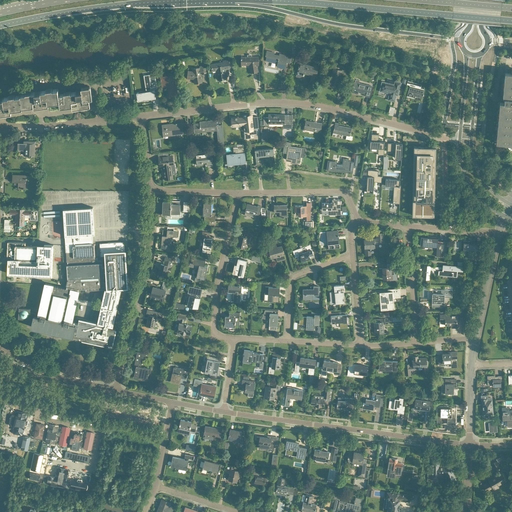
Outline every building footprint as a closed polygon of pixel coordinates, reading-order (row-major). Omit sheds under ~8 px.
[(274,53),(267,51),(266,56),(267,56),(266,61),(272,62),(272,63),(272,62),(278,63),(278,66),(285,68),(287,61),(290,62),(291,57),(280,54),(279,56),(273,55),(274,53)] [(259,57),(252,57),(252,55),(248,55),(248,57),(241,57),(241,62),(249,62),(251,73),(258,72),(257,62),(258,62),(259,62),(259,57)] [(211,63),(213,71),(217,70),(218,80),(227,78),(225,69),(230,68),(228,60),(223,60),(223,61),(211,63)] [(300,63),(296,76),(303,78),(304,73),(316,76),(318,68),(300,63)] [(201,74),(204,74),(203,68),(200,68),(200,67),(192,69),(193,71),(188,71),(187,78),(194,79),(195,83),(202,82),(201,74)] [(511,73),(511,68),(511,67),(506,67),(503,97),(499,96),(499,97),(500,97),(500,102),(499,102),(498,106),(499,107),(499,110),(498,110),(497,114),(499,115),(498,118),(497,118),(497,122),(498,123),(498,126),(496,126),(496,131),(497,131),(497,134),(496,134),(495,139),(497,139),(496,143),(495,142),(495,144),(495,143),(511,144),(511,73)] [(334,68),(329,85),(330,85),(330,84),(338,86),(338,87),(341,76),(347,77),(350,77),(351,72),(348,72),(349,69),(342,68),(342,70),(334,68)] [(156,98),(154,90),(152,91),(153,92),(152,92),(151,88),(154,87),(154,89),(157,88),(155,74),(148,75),(149,82),(145,83),(147,93),(137,94),(136,93),(134,94),(135,100),(138,99),(138,100),(138,101),(142,101),(142,100),(151,98),(152,99),(156,98)] [(177,95),(176,86),(175,81),(179,81),(178,74),(169,75),(170,77),(160,78),(161,84),(167,83),(169,96),(177,95)] [(354,84),(353,91),(365,94),(365,96),(369,97),(372,86),(358,83),(359,80),(355,79),(354,84)] [(398,95),(401,83),(401,81),(396,80),(395,85),(382,82),(380,91),(390,93),(388,100),(394,101),(396,95),(398,95)] [(410,85),(407,97),(414,99),(415,95),(423,97),(425,89),(410,85)] [(81,88),(82,91),(84,106),(90,105),(89,99),(91,98),(89,86),(81,88)] [(63,105),(61,94),(59,94),(58,88),(40,91),(42,105),(49,104),(48,101),(59,100),(59,101),(60,101),(60,105),(63,105)] [(78,106),(76,92),(76,91),(61,94),(63,105),(72,103),(72,107),(78,106)] [(37,106),(35,92),(20,94),(20,95),(21,95),(22,105),(33,103),(34,106),(37,106)] [(21,95),(20,95),(3,97),(3,98),(5,112),(11,112),(11,108),(22,106),(22,107),(23,106),(22,105),(21,95)] [(264,117),(263,125),(264,125),(268,125),(268,123),(283,124),(283,128),(291,128),(292,128),(293,115),(268,114),(268,115),(269,115),(269,117),(264,117)] [(232,119),(233,126),(244,125),(245,131),(249,130),(249,134),(257,133),(257,129),(259,128),(258,116),(251,117),(250,116),(251,115),(244,116),(244,117),(238,118),(238,117),(234,117),(234,118),(232,118),(232,119)] [(200,123),(194,124),(195,133),(217,131),(218,146),(224,146),(222,125),(217,126),(216,120),(218,120),(200,122),(200,123)] [(320,132),(322,123),(305,120),(304,130),(320,132)] [(182,123),(163,125),(164,136),(183,134),(182,123)] [(335,124),(331,123),(329,130),(333,130),(332,136),(340,137),(340,134),(347,135),(346,139),(352,140),(353,139),(352,139),(353,136),(350,136),(351,128),(348,127),(347,127),(338,125),(338,123),(335,123),(335,124)] [(385,142),(378,141),(379,134),(372,134),(371,141),(370,141),(370,148),(379,148),(378,155),(384,155),(385,142)] [(18,143),(18,150),(23,150),(22,151),(26,151),(26,155),(35,155),(35,141),(27,141),(27,143),(18,143)] [(235,153),(226,154),(227,164),(240,163),(241,170),(247,169),(244,143),(236,144),(236,148),(233,148),(234,152),(235,152),(235,153)] [(402,144),(396,143),(395,144),(388,143),(387,152),(395,152),(395,159),(401,159),(402,144)] [(288,145),(286,159),(291,160),(291,159),(293,160),(293,163),(297,163),(297,164),(298,160),(300,160),(302,148),(293,146),(294,146),(288,145)] [(414,146),(412,215),(434,216),(435,199),(435,192),(435,170),(435,164),(436,146),(425,146),(420,146),(418,146),(416,146),(414,146)] [(255,150),(257,165),(260,165),(260,157),(269,156),(271,167),(276,167),(273,148),(255,150)] [(213,164),(211,151),(196,153),(197,165),(201,165),(202,165),(201,163),(202,163),(202,162),(207,162),(207,165),(213,164)] [(172,178),(171,165),(174,164),(173,155),(158,157),(159,159),(160,166),(164,165),(164,168),(163,168),(165,179),(167,179),(170,179),(170,178),(172,178)] [(335,161),(327,160),(326,169),(333,170),(334,168),(340,169),(340,168),(345,169),(344,170),(353,171),(354,162),(349,161),(349,158),(345,158),(345,161),(343,160),(342,164),(335,163),(335,161)] [(377,171),(368,170),(366,192),(373,193),(374,182),(382,182),(383,176),(377,176),(377,171)] [(10,181),(10,182),(18,182),(18,189),(26,189),(26,182),(27,182),(27,175),(13,175),(13,178),(10,178),(13,178),(13,181),(10,181)] [(386,179),(385,185),(394,186),(393,203),(399,203),(400,203),(401,185),(400,185),(400,186),(400,180),(386,179)] [(163,201),(162,214),(167,214),(167,215),(170,215),(170,214),(179,214),(180,205),(170,205),(171,202),(167,202),(163,201)] [(332,203),(322,203),(322,210),(329,210),(329,215),(341,215),(341,206),(337,206),(337,201),(332,201),(332,203)] [(212,212),(212,202),(211,202),(211,203),(201,203),(204,203),(204,213),(205,213),(205,221),(215,221),(215,216),(215,211),(215,212),(212,212)] [(287,217),(287,205),(276,205),(276,203),(271,203),(270,211),(280,211),(280,217),(287,217)] [(311,215),(311,203),(306,203),(306,206),(295,206),(295,212),(298,212),(298,216),(306,216),(306,221),(304,221),(304,227),(313,227),(313,215),(311,215)] [(247,204),(245,211),(244,215),(255,217),(255,219),(258,220),(259,216),(259,214),(261,206),(261,207),(258,206),(258,205),(257,206),(247,204)] [(45,283),(38,315),(31,313),(31,308),(18,307),(17,319),(30,320),(30,315),(34,316),(33,320),(32,327),(72,336),(73,335),(82,337),(82,339),(105,344),(105,342),(112,344),(116,329),(112,328),(121,287),(127,287),(125,251),(124,242),(100,243),(101,256),(106,255),(106,266),(101,266),(101,260),(98,260),(98,258),(95,258),(95,256),(94,244),(93,244),(92,234),(95,234),(93,207),(63,209),(65,229),(67,262),(68,278),(66,288),(45,283)] [(10,209),(10,214),(16,214),(15,225),(25,226),(25,217),(30,217),(30,220),(38,220),(38,210),(25,210),(25,209),(16,209),(10,209)] [(178,237),(178,231),(162,230),(167,230),(166,236),(162,236),(161,248),(166,249),(166,245),(168,245),(168,244),(170,244),(171,236),(178,237)] [(338,230),(327,231),(328,249),(327,249),(340,248),(338,230)] [(203,231),(201,239),(204,240),(203,247),(202,246),(202,251),(204,252),(204,251),(211,252),(213,238),(209,238),(210,232),(203,231)] [(238,242),(237,246),(245,248),(245,247),(246,247),(247,244),(245,244),(246,243),(249,244),(251,237),(252,237),(253,234),(245,232),(244,237),(240,236),(238,242)] [(377,239),(364,239),(366,255),(371,254),(371,250),(371,248),(376,248),(375,244),(384,243),(384,237),(387,237),(386,233),(383,234),(383,233),(377,234),(377,239)] [(438,243),(438,239),(428,238),(423,237),(422,246),(431,247),(437,247),(436,256),(440,257),(443,257),(443,251),(441,251),(441,244),(438,243)] [(285,259),(282,245),(277,246),(275,240),(267,242),(271,258),(276,257),(277,261),(285,259)] [(464,241),(463,248),(467,249),(467,250),(469,250),(469,259),(480,260),(481,250),(477,250),(478,242),(477,242),(477,243),(469,242),(470,241),(464,241)] [(7,246),(7,258),(10,258),(10,264),(8,264),(8,273),(14,273),(13,276),(22,277),(22,274),(52,275),(53,245),(44,244),(44,247),(38,247),(38,246),(25,246),(26,242),(8,242),(7,246)] [(297,251),(294,253),(295,257),(300,256),(302,261),(310,258),(309,256),(313,254),(309,244),(305,246),(306,248),(302,249),(302,248),(296,250),(297,251)] [(161,264),(159,273),(166,275),(168,266),(171,266),(172,262),(172,259),(173,256),(167,255),(166,258),(165,257),(164,260),(166,261),(165,265),(161,264)] [(204,266),(206,260),(191,257),(191,258),(194,259),(193,263),(199,265),(197,277),(196,276),(195,281),(200,282),(200,279),(201,279),(201,278),(205,279),(205,278),(206,278),(206,275),(206,272),(207,269),(208,266),(204,266)] [(235,264),(233,273),(239,275),(238,277),(243,278),(247,261),(238,259),(237,265),(235,264)] [(393,264),(387,264),(387,268),(383,268),(383,269),(384,279),(390,279),(390,280),(396,279),(396,269),(395,267),(395,266),(394,267),(393,264)] [(462,271),(463,267),(443,265),(443,267),(430,266),(430,265),(424,265),(422,279),(429,280),(430,270),(444,271),(444,274),(448,275),(448,276),(453,276),(453,274),(457,274),(457,270),(462,271)] [(265,286),(265,293),(268,294),(268,301),(271,301),(278,301),(278,292),(280,292),(280,284),(273,284),(273,287),(269,287),(265,286)] [(170,293),(172,287),(164,285),(163,289),(153,287),(151,296),(161,298),(161,297),(164,297),(165,295),(164,295),(165,294),(165,292),(166,293),(167,292),(170,293)] [(234,292),(234,301),(240,302),(240,293),(241,293),(241,286),(229,285),(228,292),(234,292)] [(331,297),(331,299),(331,300),(332,301),(332,302),(333,303),(334,304),(335,304),(336,304),(337,305),(338,303),(344,302),(343,292),(344,291),(344,285),(334,285),(334,292),(334,293),(333,293),(333,294),(332,295),(331,296),(331,297)] [(189,294),(187,306),(191,307),(190,308),(198,310),(202,289),(192,286),(189,286),(188,293),(190,293),(190,294),(189,294)] [(319,286),(314,286),(314,289),(303,289),(303,300),(319,299),(319,293),(319,286)] [(383,292),(379,292),(380,303),(382,303),(382,310),(388,310),(388,308),(393,308),(393,298),(400,297),(400,288),(388,289),(388,291),(383,292)] [(432,302),(432,306),(444,307),(444,304),(445,304),(445,302),(444,302),(445,294),(449,295),(449,297),(452,297),(452,290),(442,290),(441,294),(433,294),(433,293),(432,293),(432,302)] [(148,310),(147,314),(149,315),(147,325),(154,327),(156,317),(161,318),(163,313),(148,310)] [(278,326),(278,313),(277,313),(277,311),(278,311),(278,310),(265,310),(262,318),(263,318),(263,317),(270,320),(270,329),(277,330),(277,326),(278,326)] [(225,316),(224,325),(225,325),(225,324),(239,325),(240,312),(229,311),(230,312),(230,316),(225,316)] [(186,316),(185,316),(178,314),(177,319),(181,320),(180,323),(177,332),(176,331),(176,335),(180,336),(181,334),(185,335),(185,337),(189,338),(190,335),(192,326),(183,324),(184,320),(185,321),(186,316)] [(345,314),(331,315),(331,323),(340,322),(340,328),(348,327),(347,317),(345,317),(345,314)] [(447,314),(440,315),(440,324),(445,323),(445,325),(452,325),(452,327),(457,327),(457,321),(456,321),(456,318),(457,318),(457,315),(447,315),(447,314)] [(299,319),(299,320),(300,320),(299,324),(300,324),(300,322),(307,322),(306,329),(314,329),(314,324),(318,324),(318,325),(319,325),(319,315),(315,315),(314,315),(314,316),(314,317),(307,316),(307,317),(300,317),(300,316),(300,319),(299,319)] [(378,319),(369,320),(370,326),(376,326),(376,328),(375,328),(375,333),(383,332),(383,322),(385,322),(385,319),(378,320),(378,319)] [(244,350),(243,362),(252,363),(252,361),(262,362),(263,354),(253,353),(253,351),(244,350)] [(136,366),(134,377),(147,380),(150,368),(141,366),(143,359),(145,359),(146,353),(137,351),(134,366),(136,366)] [(439,360),(439,366),(445,365),(445,363),(451,363),(452,368),(457,367),(457,361),(455,361),(455,358),(457,358),(457,351),(451,352),(451,353),(442,354),(443,355),(439,355),(439,360)] [(284,362),(288,362),(288,356),(274,354),(273,357),(272,357),(271,367),(275,368),(279,369),(279,368),(280,358),(284,359),(284,362)] [(414,369),(422,368),(422,372),(428,372),(426,358),(418,359),(418,356),(413,357),(414,366),(410,366),(409,364),(405,365),(405,370),(401,370),(402,374),(405,373),(406,375),(411,375),(410,370),(414,370),(414,369)] [(379,360),(379,370),(392,370),(392,374),(397,374),(397,370),(398,361),(397,361),(397,357),(393,357),(393,360),(379,360)] [(292,367),(292,370),(295,371),(294,372),(299,373),(300,366),(309,367),(308,374),(314,375),(314,370),(316,361),(316,360),(310,359),(300,358),(300,362),(296,362),(295,368),(292,367)] [(207,360),(205,373),(220,376),(220,375),(219,375),(220,370),(214,369),(215,361),(207,360)] [(322,368),(321,375),(326,375),(327,369),(334,370),(334,373),(339,374),(340,364),(337,364),(337,363),(324,361),(323,368),(322,368)] [(355,365),(354,373),(367,375),(368,367),(355,365)] [(172,373),(170,382),(179,384),(181,376),(186,377),(187,369),(181,368),(174,367),(173,373),(172,373)] [(501,387),(501,382),(500,379),(497,379),(497,378),(497,377),(495,377),(494,376),(487,376),(487,385),(493,385),(493,387),(501,387)] [(194,379),(193,386),(201,387),(199,394),(213,397),(215,387),(206,385),(206,386),(202,385),(202,380),(194,379)] [(445,379),(445,389),(445,393),(454,394),(454,387),(456,387),(456,379),(445,379)] [(242,380),(242,383),(246,384),(245,393),(248,394),(248,397),(253,398),(255,381),(242,380)] [(279,390),(280,383),(274,382),(274,383),(268,382),(268,386),(266,386),(265,397),(268,398),(267,399),(271,399),(271,398),(274,398),(275,391),(276,391),(276,390),(279,390)] [(302,399),(303,389),(292,388),(292,387),(287,386),(285,405),(289,406),(290,397),(294,398),(302,399)] [(325,396),(324,396),(315,395),(313,395),(313,397),(312,397),(311,404),(316,405),(316,406),(322,407),(322,406),(324,406),(325,401),(328,401),(331,401),(333,389),(327,388),(327,390),(326,390),(325,396)] [(363,403),(362,408),(373,409),(374,405),(379,406),(383,406),(384,398),(380,398),(381,395),(376,394),(376,396),(372,396),(371,399),(366,399),(365,403),(363,403)] [(482,395),(484,414),(485,414),(487,414),(493,413),(492,397),(488,397),(488,395),(482,395)] [(341,408),(346,408),(346,410),(352,410),(352,411),(352,404),(353,398),(338,397),(338,400),(337,400),(337,407),(337,408),(341,409),(341,408)] [(390,400),(388,409),(394,410),(394,408),(398,409),(397,413),(404,414),(405,406),(403,406),(404,398),(399,397),(399,399),(395,398),(394,401),(390,400)] [(415,399),(414,408),(427,410),(426,414),(424,414),(423,423),(428,423),(429,414),(428,414),(430,401),(415,399)] [(438,412),(438,423),(442,423),(442,416),(449,416),(449,423),(448,423),(455,424),(455,413),(456,413),(456,407),(451,407),(451,409),(443,408),(443,407),(441,407),(441,412),(438,412)] [(511,410),(502,411),(502,421),(507,420),(507,427),(511,426),(511,410)] [(11,416),(9,423),(10,424),(15,425),(13,432),(14,433),(21,435),(22,435),(24,427),(26,428),(27,427),(28,426),(27,425),(28,420),(26,420),(27,413),(18,411),(17,416),(12,415),(11,416)] [(181,419),(178,432),(189,434),(190,431),(199,433),(201,426),(197,425),(191,424),(192,421),(181,419)] [(45,423),(37,422),(34,438),(42,439),(45,423)] [(48,424),(44,443),(54,445),(58,427),(48,424)] [(206,426),(204,438),(219,440),(222,427),(216,426),(216,428),(206,426)] [(70,428),(63,427),(59,446),(66,447),(70,428)] [(68,444),(67,448),(73,449),(78,450),(79,447),(82,431),(74,429),(74,433),(70,433),(69,439),(68,439),(67,444),(68,444)] [(230,429),(228,439),(234,440),(234,439),(239,440),(239,443),(243,444),(245,436),(241,435),(242,432),(230,429)] [(95,434),(86,432),(83,449),(92,451),(95,434)] [(30,441),(30,438),(25,436),(25,439),(23,439),(21,449),(28,450),(28,448),(30,442),(30,441)] [(260,438),(259,448),(274,450),(275,437),(270,436),(270,439),(267,439),(267,438),(256,437),(260,438)] [(307,447),(299,446),(299,442),(287,440),(285,448),(286,448),(285,454),(296,456),(296,457),(304,458),(307,447)] [(315,449),(313,458),(316,459),(315,460),(325,462),(325,460),(328,461),(328,460),(330,461),(330,460),(335,461),(338,449),(332,448),(331,452),(329,452),(315,449)] [(367,460),(363,459),(364,454),(354,452),(354,454),(349,454),(348,462),(360,464),(359,464),(357,476),(364,477),(366,466),(367,460)] [(32,463),(31,471),(42,473),(46,455),(35,453),(32,463)] [(78,454),(77,461),(89,463),(91,457),(78,454)] [(186,470),(188,460),(189,458),(194,459),(194,456),(185,454),(184,459),(173,457),(171,466),(186,470)] [(388,468),(387,475),(394,476),(395,472),(401,473),(401,470),(403,470),(403,466),(401,466),(402,463),(397,462),(397,459),(390,458),(388,468)] [(489,481),(482,485),(486,491),(491,488),(493,491),(499,487),(498,484),(506,480),(502,471),(505,471),(507,470),(507,469),(507,459),(498,459),(498,461),(496,462),(492,463),(498,473),(487,478),(489,481)] [(201,461),(204,462),(202,469),(211,471),(211,472),(217,473),(219,464),(205,460),(204,462),(201,461)] [(428,467),(427,481),(433,481),(433,476),(439,476),(439,474),(443,475),(443,473),(446,473),(449,478),(447,479),(450,484),(457,480),(454,475),(450,467),(439,467),(439,461),(433,461),(433,467),(428,467)] [(227,465),(226,471),(230,472),(228,479),(236,481),(239,471),(232,470),(233,466),(227,465)] [(49,476),(47,484),(65,487),(68,470),(57,467),(56,474),(55,473),(54,477),(49,476)] [(329,467),(328,476),(337,477),(338,468),(329,467)] [(254,470),(253,474),(256,475),(254,482),(258,483),(259,482),(261,483),(261,484),(267,485),(269,477),(259,475),(260,471),(254,470)] [(294,484),(294,487),(284,485),(285,478),(279,477),(276,492),(287,495),(287,493),(296,495),(298,485),(294,484)] [(71,480),(70,488),(86,491),(86,490),(87,489),(87,488),(88,486),(88,485),(87,484),(87,483),(82,482),(82,481),(81,480),(79,479),(78,480),(77,481),(71,480)] [(418,481),(415,481),(414,486),(410,485),(410,489),(417,490),(419,490),(420,486),(418,486),(418,485),(418,484),(419,484),(419,482),(418,481)] [(359,511),(363,498),(356,497),(354,503),(340,500),(341,493),(332,491),(330,498),(336,499),(333,511),(335,511),(344,511),(345,509),(355,511),(354,511),(359,511)] [(397,511),(398,510),(399,510),(399,504),(399,500),(401,500),(401,501),(410,502),(410,495),(399,494),(399,493),(387,492),(386,498),(389,499),(387,511),(397,511)] [(302,509),(303,509),(303,511),(309,511),(310,511),(315,511),(317,504),(312,503),(313,496),(306,494),(304,501),(302,509)] [(162,500),(157,511),(171,511),(173,507),(169,506),(170,503),(162,500)]
